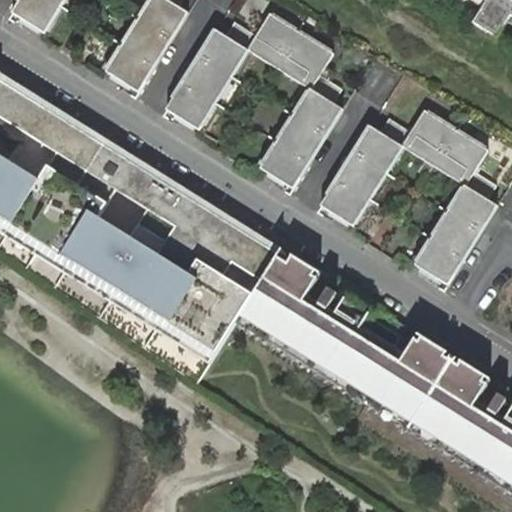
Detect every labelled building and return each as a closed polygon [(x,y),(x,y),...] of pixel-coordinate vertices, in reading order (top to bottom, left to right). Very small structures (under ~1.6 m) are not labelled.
[(19,0),(15,7),(47,28),(64,0),(19,0)] [(181,0),(150,0),(109,66),(142,87),(192,6),(182,0),(181,0)] [(511,2),(508,0),(482,0),(486,2),(473,24),(498,39),(511,18),(511,2)] [(260,31),(252,44),(313,83),(322,69),(335,47),(273,8),(260,31)] [(236,16),(228,30),(252,44),(260,31),(236,16)] [(202,124),(252,44),(228,30),(219,24),(170,104),(202,124)] [(345,84),(322,69),(313,83),(337,97),(345,84)] [(0,136),(49,167),(77,122),(33,94),(0,73),(0,136)] [(337,97),(313,83),(264,163),(297,184),(347,103),(337,97)] [(414,127),(406,140),(469,180),(478,166),(491,144),(428,105),(414,127)] [(392,113),(384,126),(406,140),(414,127),(392,113)] [(384,126),(374,120),(324,200),(357,221),(406,140),(384,126)] [(238,323),(283,250),(77,122),(49,167),(0,247),(0,252),(199,386),(238,323)] [(0,247),(49,167),(0,136),(0,247)] [(500,180),(478,166),(469,180),(491,194),(500,180)] [(491,194),(469,180),(419,259),(452,280),(502,200),(491,194)] [(511,404),(510,403),(506,409),(502,407),(506,401),(498,396),(491,407),(479,400),(491,381),(419,336),(413,344),(369,317),(371,315),(345,300),(338,311),(330,307),(338,295),(329,289),(321,301),(310,294),(321,274),(283,250),(238,323),(511,493),(511,404)] [(506,409),(510,403),(506,401),(502,407),(506,409)]
